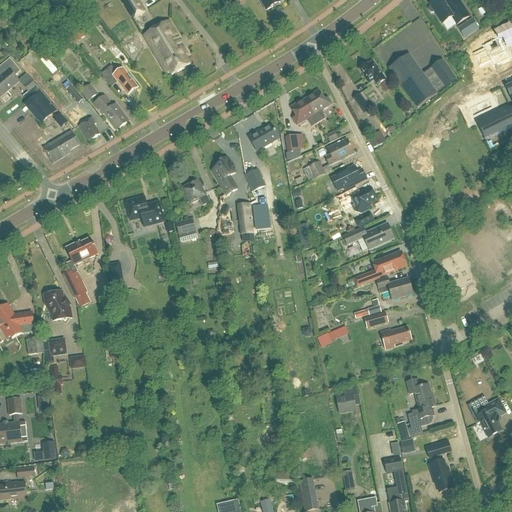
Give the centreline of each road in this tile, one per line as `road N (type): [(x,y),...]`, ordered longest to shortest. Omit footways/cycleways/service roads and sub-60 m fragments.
road 1 (residential): [(483,500),(410,241),(309,47)]
road 2 (tertiary): [(54,198),(309,47)]
